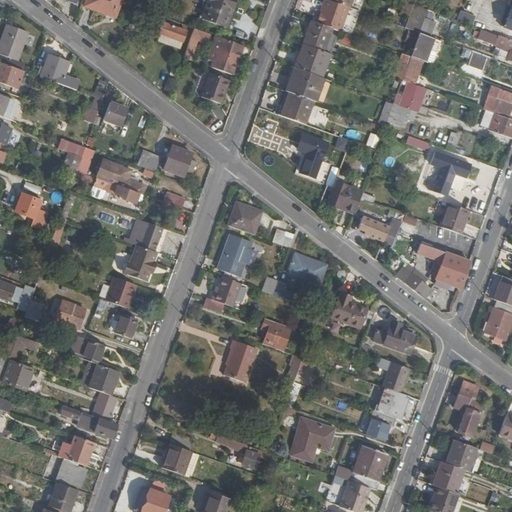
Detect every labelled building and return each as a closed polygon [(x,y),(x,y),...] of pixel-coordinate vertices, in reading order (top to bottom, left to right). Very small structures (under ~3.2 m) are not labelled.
[(114,16),(119,0),(87,0),(86,5),(98,10),(99,7),(104,9),(103,11),(114,16)] [(203,17),(225,25),(234,0),(210,0),(210,2),(209,2),(203,17)] [(340,31),(348,7),(331,1),(328,0),(324,0),(316,23),(339,31),(340,31)] [(427,10),(427,9),(413,5),(413,3),(405,0),(400,13),(409,16),(404,28),(418,33),(424,17),(427,10)] [(434,21),(437,13),(427,10),(424,17),(434,21)] [(459,11),(457,21),(472,24),(474,14),(459,11)] [(158,22),(160,16),(150,12),(148,18),(158,22)] [(430,37),(436,21),(434,21),(424,17),(418,33),(427,36),(430,37)] [(339,31),(316,23),(311,21),(302,44),(323,52),(328,39),(336,41),(339,31)] [(182,43),(187,31),(162,22),(158,34),(159,35),(182,43)] [(10,26),(0,54),(0,62),(1,63),(19,69),(31,33),(10,26)] [(190,60),(201,31),(194,28),(183,58),(190,60)] [(497,46),(500,36),(478,28),(476,32),(479,33),(477,39),(497,46)] [(431,41),(432,38),(430,37),(427,36),(418,33),(410,57),(423,62),(424,62),(429,47),(434,49),(436,43),(431,41)] [(180,49),(182,43),(159,35),(157,41),(180,49)] [(232,75),(242,46),(215,36),(207,59),(213,61),(211,67),(232,75)] [(322,78),(330,54),(323,52),(302,44),(294,68),(322,78)] [(482,71),(487,58),(472,52),(467,66),(482,71)] [(50,54),(42,75),(76,87),(79,79),(66,75),(70,61),(50,54)] [(407,64),(410,57),(402,54),(400,61),(407,64)] [(415,85),(423,62),(410,57),(407,64),(402,79),(402,80),(407,82),(415,85)] [(486,73),(491,59),(487,58),(482,71),(486,73)] [(402,79),(407,64),(400,61),(394,77),(402,79)] [(19,69),(1,63),(0,66),(0,81),(20,89),(26,72),(19,69)] [(316,102),(324,79),(322,78),(294,68),(291,76),(295,77),(289,93),(314,101),(316,102)] [(220,104),(229,81),(209,73),(201,97),(220,104)] [(289,93),(295,77),(291,76),(286,92),(289,93)] [(418,92),(420,87),(407,82),(402,95),(397,93),(393,104),(410,110),(418,113),(424,94),(418,92)] [(511,93),(490,86),(484,102),(492,105),(490,112),(494,113),(508,119),(511,112),(508,111),(511,104),(511,93)] [(96,88),(94,95),(102,97),(104,89),(96,88)] [(305,125),(314,101),(289,93),(280,116),(305,125)] [(0,95),(0,114),(13,119),(16,111),(7,108),(11,99),(0,95)] [(387,122),(393,104),(385,101),(377,124),(385,127),(387,122)] [(114,104),(108,121),(125,127),(131,109),(114,104)] [(403,128),(410,110),(393,104),(387,122),(403,128)] [(270,113),(258,108),(255,119),(266,124),(270,113)] [(511,139),(511,120),(508,119),(494,113),(488,130),(511,139)] [(0,122),(0,141),(2,143),(9,145),(15,128),(0,122)] [(452,131),(447,142),(456,145),(460,135),(452,131)] [(374,148),(379,136),(370,133),(365,145),(374,148)] [(297,150),(306,153),(299,172),(314,178),(327,143),(303,134),(297,150)] [(418,148),(420,140),(408,136),(406,143),(418,148)] [(87,146),(63,137),(60,147),(84,155),(87,146)] [(426,151),(429,143),(420,140),(418,148),(426,151)] [(0,141),(0,158),(5,160),(8,151),(0,148),(2,143),(0,141)] [(170,159),(167,168),(187,175),(189,170),(193,158),(195,152),(176,145),(172,155),(169,154),(167,158),(170,159)] [(369,169),(376,151),(369,148),(362,166),(369,169)] [(148,151),(143,166),(157,171),(162,156),(148,151)] [(471,165),(444,155),(434,182),(432,181),(429,190),(444,196),(447,187),(449,187),(454,174),(466,178),(471,165)] [(193,158),(189,170),(195,172),(199,160),(193,158)] [(110,161),(104,178),(138,190),(141,182),(124,176),(127,166),(110,161)] [(359,198),(366,179),(357,176),(352,188),(336,182),(333,188),(359,198)] [(104,178),(100,177),(99,181),(110,185),(109,189),(120,193),(125,195),(125,197),(131,200),(130,202),(135,203),(135,201),(139,202),(139,200),(144,202),(147,193),(138,190),(104,178)] [(353,211),(359,198),(333,188),(332,188),(326,203),(338,208),(339,206),(353,211)] [(120,193),(109,189),(107,196),(108,199),(115,202),(118,200),(120,193)] [(364,193),(361,199),(372,203),(374,198),(364,193)] [(25,194),(19,211),(37,218),(43,200),(25,194)] [(182,199),(180,205),(194,210),(197,204),(182,199)] [(240,201),(231,224),(256,233),(264,210),(240,201)] [(459,234),(467,210),(449,203),(440,227),(459,234)] [(58,233),(55,240),(61,242),(69,219),(64,217),(58,233)] [(405,217),(404,222),(415,225),(417,219),(405,217)] [(165,227),(140,218),(132,241),(139,244),(157,250),(165,227)] [(386,234),(395,238),(402,222),(393,218),(386,234)] [(280,230),(276,241),(293,247),(296,238),(287,235),(288,232),(280,230)] [(52,231),(49,238),(55,240),(58,233),(52,231)] [(233,233),(221,267),(244,275),(255,241),(233,233)] [(34,255),(33,259),(47,264),(55,240),(49,238),(42,258),(34,255)] [(157,250),(139,244),(129,274),(150,281),(160,252),(157,250)] [(459,288),(469,261),(420,244),(416,254),(434,260),(430,273),(436,276),(434,280),(459,288)] [(331,264),(299,252),(291,273),(323,285),(331,264)] [(414,268),(411,272),(403,266),(395,276),(410,288),(423,299),(431,289),(425,284),(428,279),(414,268)] [(140,284),(116,275),(107,299),(128,306),(133,293),(136,295),(140,284)] [(218,288),(215,297),(227,302),(237,305),(245,282),(226,275),(222,284),(221,289),(218,288)] [(511,279),(501,276),(493,299),(496,300),(511,306),(511,279)] [(3,280),(0,286),(0,295),(14,300),(19,285),(3,280)] [(280,280),(276,293),(284,296),(289,283),(280,280)] [(38,287),(30,311),(35,313),(44,289),(38,287)] [(342,293),(334,316),(363,326),(370,308),(351,301),(353,297),(342,293)] [(215,297),(211,296),(208,305),(224,310),(227,302),(215,297)] [(66,299),(58,320),(81,327),(88,307),(66,299)] [(511,320),(511,306),(496,300),(484,334),(494,338),(499,339),(504,341),(511,320)] [(124,312),(117,331),(134,337),(141,319),(124,312)] [(311,315),(306,330),(313,332),(318,317),(311,315)] [(272,327),(267,343),(287,350),(295,326),(269,317),(266,325),(272,327)] [(141,319),(134,337),(136,338),(143,320),(141,319)] [(390,333),(387,342),(413,352),(419,335),(403,329),(405,324),(395,320),(390,333)] [(377,339),(387,342),(390,333),(380,330),(377,339)] [(17,335),(11,333),(2,357),(9,359),(17,335)] [(105,348),(76,338),(71,352),(93,360),(100,362),(105,348)] [(249,381),(261,347),(237,339),(234,348),(237,349),(228,374),(249,381)] [(366,343),(364,348),(374,352),(375,347),(366,343)] [(297,380),(306,356),(298,354),(290,377),(297,380)] [(414,367),(383,356),(374,381),(389,386),(405,392),(414,367)] [(9,359),(2,357),(0,363),(0,365),(6,367),(9,359)] [(93,360),(86,378),(102,390),(114,394),(122,370),(100,362),(93,360)] [(25,390),(32,369),(10,361),(3,382),(25,390)] [(305,383),(297,380),(294,388),(302,391),(305,383)] [(405,392),(389,386),(381,410),(401,417),(409,393),(405,392)] [(490,398),(476,393),(463,429),(473,433),(479,418),(482,419),(490,398)] [(281,409),(286,411),(290,399),(285,397),(281,409)] [(113,439),(118,425),(64,406),(62,413),(79,419),(77,426),(113,439)] [(381,410),(378,409),(370,432),(390,440),(395,426),(397,427),(401,417),(381,410)] [(333,448),(338,427),(305,417),(294,453),(315,459),(319,444),(333,448)] [(511,419),(505,417),(499,436),(511,440),(511,419)] [(459,434),(458,438),(461,439),(473,443),(475,440),(459,434)] [(90,454),(94,443),(76,436),(67,460),(78,464),(83,465),(87,453),(90,454)] [(271,450),(238,438),(236,444),(250,449),(245,461),(259,466),(263,454),(269,456),(271,450)] [(458,438),(453,451),(456,452),(461,439),(458,438)] [(453,453),(450,461),(470,468),(472,469),(480,446),(473,443),(461,439),(456,452),(453,451),(453,453)] [(190,456),(173,444),(171,443),(163,466),(184,474),(190,456)] [(361,472),(358,481),(373,487),(381,489),(384,480),(382,480),(391,452),(369,444),(359,471),(361,472)] [(480,446),(472,469),(476,470),(484,447),(480,446)] [(66,486),(70,487),(71,484),(81,487),(87,470),(77,466),(78,464),(67,460),(64,459),(56,482),(59,483),(66,486)] [(432,481),(442,485),(445,476),(442,475),(448,460),(447,460),(446,459),(432,481)] [(461,492),(470,468),(450,461),(448,460),(442,475),(445,476),(442,485),(461,492)] [(349,480),(351,469),(337,467),(335,477),(349,480)] [(362,511),(364,511),(373,487),(358,481),(354,480),(345,506),(362,511)] [(65,487),(66,486),(59,483),(52,503),(60,506),(69,510),(76,491),(65,487)] [(162,511),(170,495),(150,487),(141,511),(162,511)] [(452,511),(458,496),(436,488),(428,509),(435,511),(452,511)] [(79,492),(76,491),(69,510),(72,511),(79,492)] [(226,511),(231,498),(211,491),(203,511),(226,511)]
